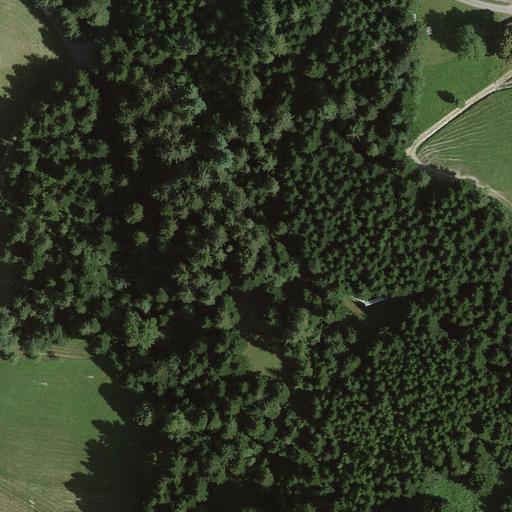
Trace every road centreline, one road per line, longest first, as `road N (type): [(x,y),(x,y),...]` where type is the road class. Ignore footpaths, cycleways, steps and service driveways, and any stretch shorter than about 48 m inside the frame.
road 1 (track): [(511,73),(407,153),(420,169),(482,193),(511,225)]
road 2 (track): [(112,0),(100,40),(85,50),(35,0)]
